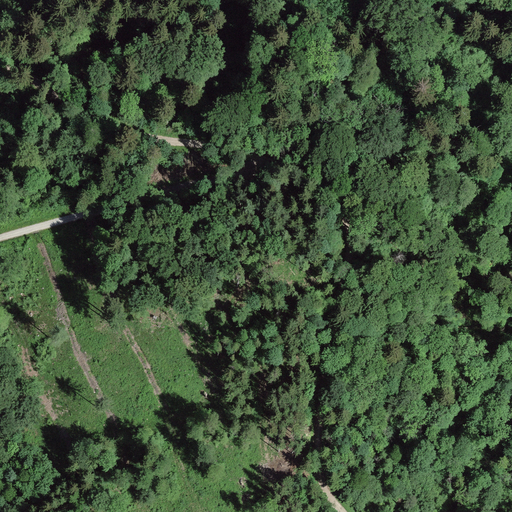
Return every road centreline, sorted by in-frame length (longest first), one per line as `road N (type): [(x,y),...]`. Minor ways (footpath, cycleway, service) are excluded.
road 1 (track): [(0,68),(107,127),(236,149),(255,162),(230,177),(0,236)]
road 2 (track): [(255,162),(293,168),(326,188),(349,231),(319,427),(320,471),(342,511)]
